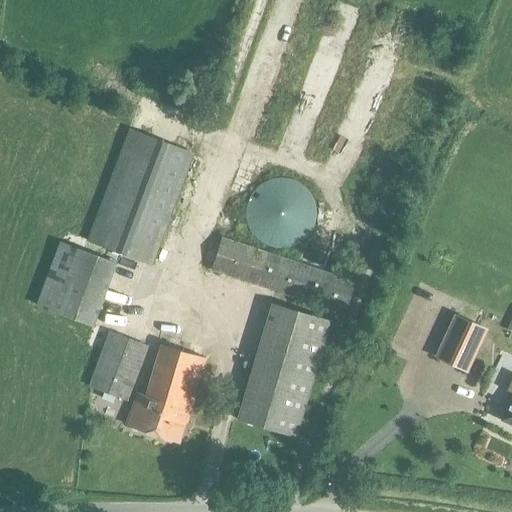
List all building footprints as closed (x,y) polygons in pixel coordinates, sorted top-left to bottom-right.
[(129,129),(87,242),(152,266),(194,154),(129,129)] [(345,315),(356,281),(220,237),(209,271),(345,315)] [(117,264),(59,242),(35,306),(93,327),(117,264)] [(331,321),(272,303),(237,420),(296,438),(331,321)] [(454,316),(436,356),(467,370),(485,330),(454,316)] [(108,331),(88,387),(128,402),(149,346),(108,331)] [(125,427),(180,444),(207,359),(160,344),(144,395),(136,392),(125,427)] [(511,426),(511,397),(501,421),(511,426)]
